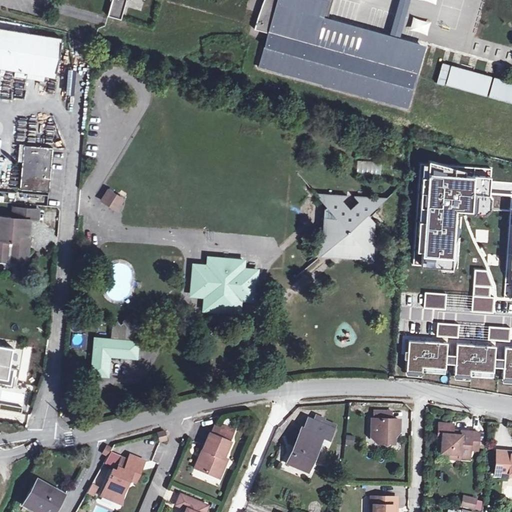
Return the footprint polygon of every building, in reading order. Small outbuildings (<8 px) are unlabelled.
[(112,0),(108,15),(122,19),(126,0),(112,0)] [(264,0),(260,12),(255,29),(269,33),(259,67),(297,77),(368,97),(369,93),(385,98),(384,102),(407,108),(424,49),(397,41),(396,48),(363,38),(357,57),(347,55),(350,44),(323,37),(314,34),(317,25),(319,16),(327,19),(332,0),(264,0)] [(409,0),(399,0),(389,35),(399,38),(409,0)] [(410,29),(427,34),(430,21),(413,17),(410,29)] [(0,62),(54,72),(60,34),(0,22),(0,62)] [(363,38),(317,25),(314,34),(323,37),(350,44),(347,55),(357,57),(363,38)] [(511,82),(443,63),(437,84),(511,104),(511,82)] [(385,98),(369,93),(368,97),(384,102),(385,98)] [(53,143),(24,141),(20,185),(49,187),(53,143)] [(381,177),(381,161),(357,161),(357,177),(381,177)] [(124,194),(109,185),(102,196),(118,205),(124,194)] [(348,188),(317,185),(329,199),(335,194),(346,194),(348,188)] [(361,196),(380,200),(386,190),(358,188),(361,196)] [(368,236),(375,236),(376,220),(373,212),(380,200),(361,196),(351,202),(346,194),(335,194),(329,199),(326,202),(324,225),(321,230),(320,246),(323,253),(334,239),(343,240),(343,248),(367,249),(368,236)] [(38,207),(13,204),(12,214),(29,216),(37,217),(38,207)] [(466,213),(441,210),(439,239),(435,238),(434,256),(439,256),(437,283),(451,284),(452,276),(461,277),(462,273),(486,275),(489,247),(475,246),(474,250),(464,248),(466,213)] [(12,214),(0,213),(0,255),(9,257),(9,252),(25,253),(29,216),(12,214)] [(373,257),(375,236),(368,236),(367,249),(343,248),(343,240),(334,239),(323,253),(373,257)] [(247,257),(212,254),(212,261),(198,260),(195,290),(208,292),(207,306),(242,309),(243,295),(257,296),(259,266),(247,265),(247,257)] [(132,309),(124,317),(128,321),(130,317),(134,320),(138,315),(132,309)] [(128,321),(124,317),(121,320),(115,315),(111,319),(109,332),(96,332),(92,367),(108,368),(110,348),(138,350),(141,326),(134,320),(130,317),(128,321)] [(492,340),(506,340),(506,326),(502,326),(502,315),(492,315),(492,340)] [(0,345),(0,378),(4,379),(11,348),(0,345)] [(390,413),(374,411),(374,419),(371,419),(371,437),(377,443),(393,444),(394,432),(399,433),(399,420),(391,420),(390,413)] [(320,415),(318,420),(325,423),(327,417),(320,415)] [(334,422),(327,417),(325,423),(318,420),(311,417),(307,427),(303,426),(288,460),(309,468),(324,434),(333,438),(337,427),(333,426),(334,422)] [(458,456),(458,459),(469,460),(469,450),(476,451),(477,434),(460,433),(460,438),(451,437),(452,427),(438,426),(437,437),(441,437),(440,455),(450,455),(458,456)] [(218,430),(215,438),(229,444),(231,439),(224,437),(227,430),(223,429),(218,430)] [(231,439),(233,433),(227,430),(224,437),(231,439)] [(164,431),(158,432),(161,444),(168,442),(164,431)] [(215,438),(208,435),(201,451),(205,452),(198,471),(219,480),(224,468),(220,467),(223,459),(229,444),(215,438)] [(354,436),(346,435),(345,445),(353,446),(354,436)] [(112,448),(107,445),(102,455),(108,457),(112,448)] [(496,450),(495,471),(500,471),(500,476),(509,477),(510,472),(511,472),(511,453),(511,454),(511,452),(496,450)] [(205,452),(201,451),(194,469),(198,471),(205,452)] [(134,483),(143,461),(129,455),(127,460),(123,471),(117,468),(115,472),(111,470),(100,497),(113,502),(117,493),(122,495),(128,480),(134,483)] [(127,460),(121,458),(117,468),(123,471),(127,460)] [(35,482),(22,507),(32,511),(52,511),(61,497),(35,482)] [(122,495),(117,493),(113,502),(121,506),(122,495)] [(203,511),(206,506),(180,496),(175,506),(185,510),(184,511),(203,511)] [(464,496),(461,507),(475,510),(478,499),(464,496)] [(393,511),(393,505),(397,505),(397,498),(372,497),(371,511),(393,511)]
